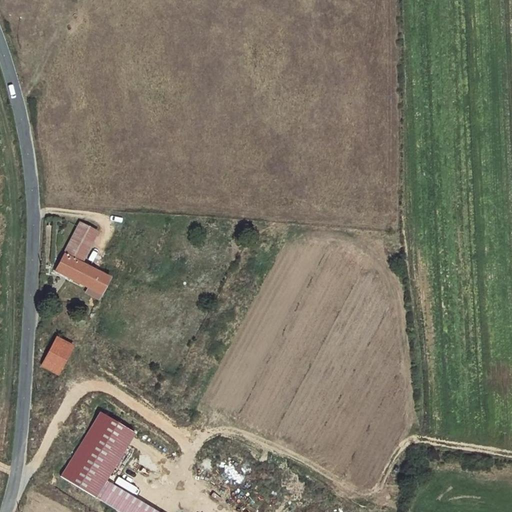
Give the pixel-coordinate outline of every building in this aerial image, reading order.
[(80,223),(63,254),(81,263),(97,232),(80,223)] [(101,294),(110,278),(81,263),(63,254),(54,273),(60,276),(61,274),(70,278),(89,288),(101,294)] [(101,294),(89,288),(86,293),(98,299),(101,294)] [(57,375),(72,347),(56,338),(41,366),(57,375)] [(152,511),(106,484),(135,437),(99,415),(60,480),(112,511),(152,511)]
